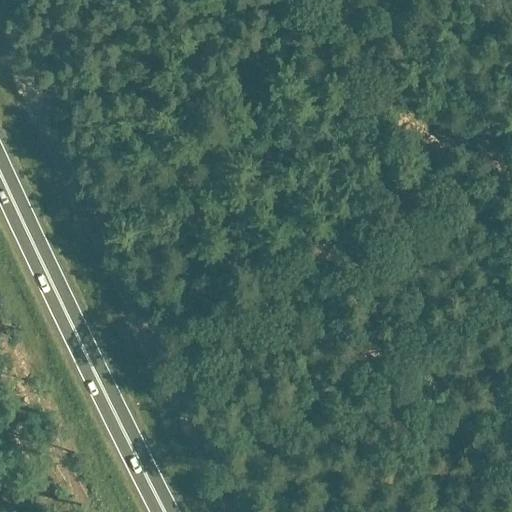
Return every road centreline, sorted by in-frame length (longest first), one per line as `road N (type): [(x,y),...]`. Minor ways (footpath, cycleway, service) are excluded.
road 1 (trunk): [(167,511),(0,174)]
road 2 (track): [(511,138),(430,92),(373,43),(346,0)]
